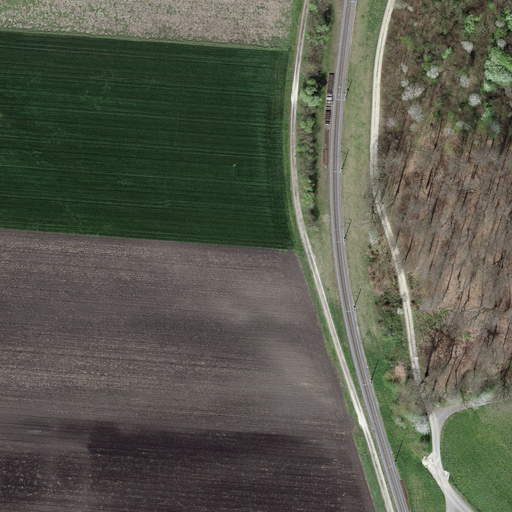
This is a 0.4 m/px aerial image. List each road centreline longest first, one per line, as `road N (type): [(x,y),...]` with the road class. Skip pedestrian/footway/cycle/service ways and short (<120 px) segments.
road 1 (track): [(389,511),(299,218),(289,156),(309,0)]
road 2 (track): [(389,0),(377,48),(374,162),(415,372),(436,417)]
road 3 (residential): [(466,511),(440,476),(436,417),(511,396)]
